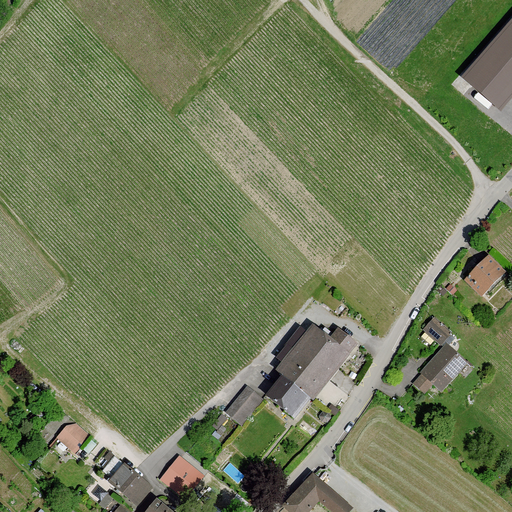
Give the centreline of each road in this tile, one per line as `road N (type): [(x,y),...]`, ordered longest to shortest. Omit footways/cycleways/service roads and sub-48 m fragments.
road 1 (residential): [(499,193),(433,276),(320,454),(263,511)]
road 2 (track): [(304,0),(499,193)]
